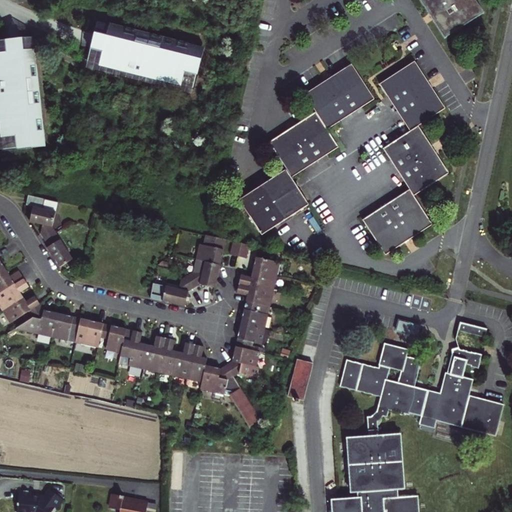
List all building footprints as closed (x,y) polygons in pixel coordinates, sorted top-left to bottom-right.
[(485,13),(476,0),(421,0),(431,14),(434,19),(447,38),(485,13)] [(98,22),(95,33),(108,37),(111,26),(98,22)] [(192,91),(203,49),(111,26),(108,37),(95,33),(91,49),(104,52),(100,65),(192,91)] [(33,37),(21,39),(23,52),(34,51),(33,37)] [(0,115),(4,151),(46,145),(34,51),(23,52),(21,39),(5,41),(7,54),(0,55),(0,115)] [(87,62),(100,65),(104,52),(91,49),(87,62)] [(466,59),(462,61),(467,69),(471,67),(466,59)] [(411,132),(420,127),(447,110),(433,88),(416,62),(381,85),(411,132)] [(316,114),(326,131),(374,100),(351,65),(304,96),(316,114)] [(290,180),(292,179),(338,150),(326,131),(316,114),(267,145),(285,172),(290,180)] [(449,174),(432,147),(420,128),(420,127),(411,132),(384,150),(411,190),(409,191),(413,196),(414,195),(415,196),(449,174)] [(261,237),(308,206),(290,180),(285,172),(239,201),(261,237)] [(413,196),(409,191),(363,220),(386,256),(434,224),(415,196),(414,195),(413,196)] [(34,207),(30,222),(43,225),(41,234),(45,241),(57,233),(53,227),(58,203),(29,196),(27,205),(34,207)] [(73,260),(57,233),(45,241),(49,247),(48,249),(60,268),(73,260)] [(201,245),(197,260),(206,262),(221,265),(224,250),(227,240),(206,236),(204,246),(201,245)] [(231,255),(239,257),(242,244),(234,242),(231,255)] [(242,244),(239,257),(247,259),(250,246),(242,244)] [(257,257),(253,272),(277,278),(281,263),(257,257)] [(194,273),(203,275),(206,262),(197,260),(194,273)] [(216,288),(221,265),(206,262),(203,275),(194,273),(188,277),(195,288),(201,285),(216,288)] [(8,273),(0,277),(0,295),(25,279),(20,272),(11,277),(8,273)] [(277,278),(253,272),(252,278),(242,276),(240,285),(274,292),(277,278)] [(190,292),(195,288),(188,277),(181,282),(179,290),(167,287),(166,289),(164,302),(186,307),(190,292)] [(30,287),(25,279),(0,295),(0,305),(3,311),(24,298),(21,293),(30,287)] [(248,296),(247,302),(270,307),(271,307),(274,292),(240,285),(238,294),(248,296)] [(151,299),(164,302),(166,289),(154,286),(151,299)] [(24,298),(3,311),(12,324),(29,312),(41,305),(36,297),(27,303),(24,298)] [(247,302),(242,324),(266,330),(269,315),(268,315),(270,307),(247,302)] [(15,330),(39,335),(54,338),(59,314),(45,311),(41,305),(29,312),(33,319),(15,330)] [(59,314),(54,338),(69,342),(71,331),(79,332),(82,319),(59,314)] [(104,325),(82,319),(79,332),(86,334),(84,345),(99,349),(101,338),(104,325)] [(399,322),(397,332),(419,337),(421,327),(399,322)] [(488,329),(461,322),(459,331),(486,338),(488,329)] [(266,330),(242,324),(237,347),(250,350),(251,342),(262,345),(266,330)] [(104,325),(101,338),(108,339),(105,350),(122,354),(127,330),(104,325)] [(141,333),(127,330),(122,354),(120,364),(144,369),(150,346),(138,343),(141,333)] [(150,346),(144,369),(159,373),(167,339),(158,337),(155,347),(150,346)] [(176,341),(167,339),(159,373),(173,376),(179,353),(173,351),(176,341)] [(184,354),(179,353),(173,376),(188,379),(196,345),(187,343),(184,354)] [(504,404),(493,401),(470,395),(474,380),(464,377),(467,365),(472,366),(472,367),(479,369),(483,355),(476,353),(475,354),(461,351),(460,348),(453,350),(454,353),(449,373),(446,373),(441,393),(415,387),(422,360),(407,356),(409,349),(385,344),(380,365),(381,365),(380,368),(347,360),(341,386),(382,397),(378,412),(372,417),(368,417),(370,436),(347,438),(351,493),(358,493),(358,497),(332,500),(332,511),(420,511),(419,496),(399,497),(399,489),(406,489),(402,433),(380,435),(378,422),(384,416),(388,417),(390,410),(410,415),(411,413),(423,416),(421,424),(436,428),(437,421),(496,436),(504,404)] [(196,345),(188,379),(203,383),(207,366),(208,359),(202,358),(205,347),(196,345)] [(81,346),(80,352),(95,355),(96,349),(81,346)] [(227,366),(234,375),(234,376),(240,372),(258,377),(261,369),(257,368),(260,352),(250,350),(237,347),(233,362),(227,366)] [(300,399),(304,400),(314,363),(298,359),(288,396),(297,399),(296,402),(300,403),(300,399)] [(222,369),(207,366),(203,383),(201,390),(226,395),(226,394),(231,395),(250,427),(261,420),(234,376),(234,375),(227,366),(222,369)] [(156,438),(159,422),(99,410),(96,426),(156,438)] [(51,511),(55,506),(57,508),(64,498),(49,489),(43,499),(40,497),(31,496),(31,491),(20,490),(19,503),(18,502),(18,505),(19,505),(18,511),(51,511)] [(119,511),(146,511),(148,501),(134,498),(134,500),(124,498),(124,496),(113,493),(110,504),(112,507),(120,509),(119,511)]
